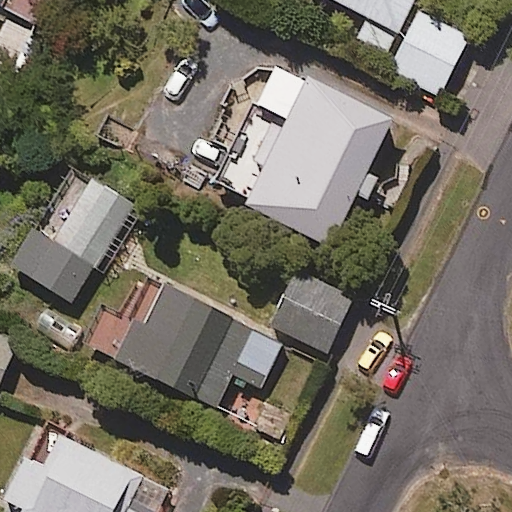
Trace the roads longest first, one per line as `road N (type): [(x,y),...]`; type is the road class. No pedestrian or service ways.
road 1 (residential): [(449,337),(365,511)]
road 2 (residential): [(511,210),(449,337)]
